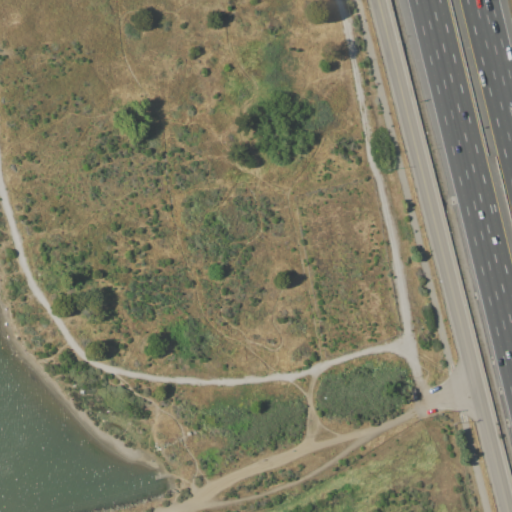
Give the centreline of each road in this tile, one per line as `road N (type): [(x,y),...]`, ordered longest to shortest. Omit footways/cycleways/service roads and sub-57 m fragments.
road 1 (tertiary): [(378,0),(508,511)]
road 2 (motorway): [(431,20),(511,348)]
road 3 (track): [(162,511),(426,403)]
road 4 (motorway): [(511,138),(478,0)]
